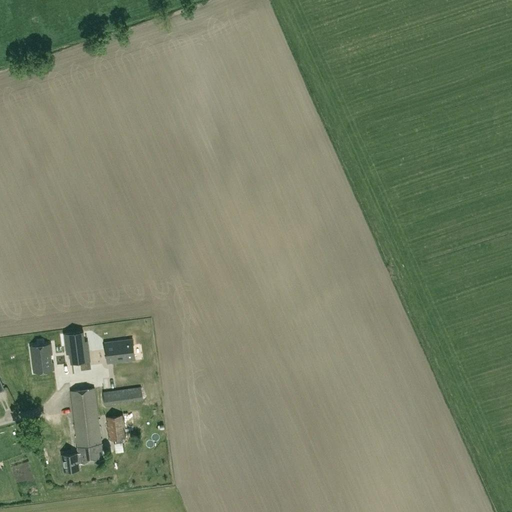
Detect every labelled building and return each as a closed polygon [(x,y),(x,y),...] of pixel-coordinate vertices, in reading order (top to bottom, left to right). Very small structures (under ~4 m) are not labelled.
[(88,354),(87,345),(84,345),(83,336),(73,338),(75,350),(75,353),(79,352),(80,356),(88,354)] [(135,352),(133,339),(105,342),(107,360),(126,358),(126,353),(135,352)] [(52,354),(51,343),(31,346),(34,371),(54,369),(53,362),(51,362),(50,354),(52,354)] [(80,356),(79,352),(75,353),(75,350),(66,351),(67,360),(70,359),(71,368),(81,367),(80,356)] [(95,387),(71,390),(77,438),(101,435),(95,387)] [(103,393),(105,405),(143,400),(141,387),(103,393)] [(124,415),(106,417),(109,439),(127,437),(124,415)] [(64,435),(64,418),(40,417),(40,434),(64,435)] [(77,453),(62,455),(65,471),(80,469),(79,462),(80,462),(80,463),(104,460),(101,435),(77,438),(79,453),(78,453),(77,453)]
